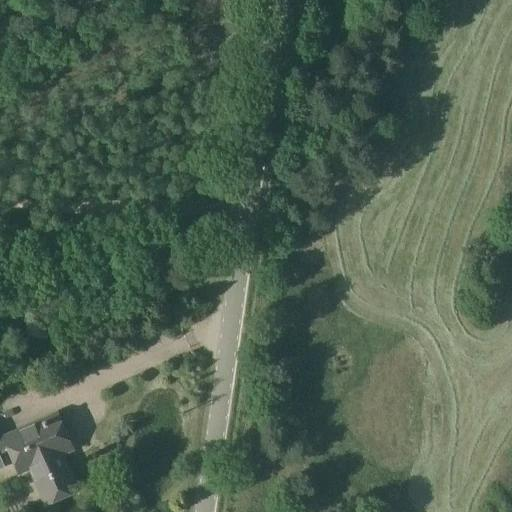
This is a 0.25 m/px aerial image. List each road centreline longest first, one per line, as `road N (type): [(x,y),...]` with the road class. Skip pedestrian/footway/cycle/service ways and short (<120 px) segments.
road 1 (unclassified): [(204,511),(272,0)]
road 2 (track): [(0,192),(246,200)]
